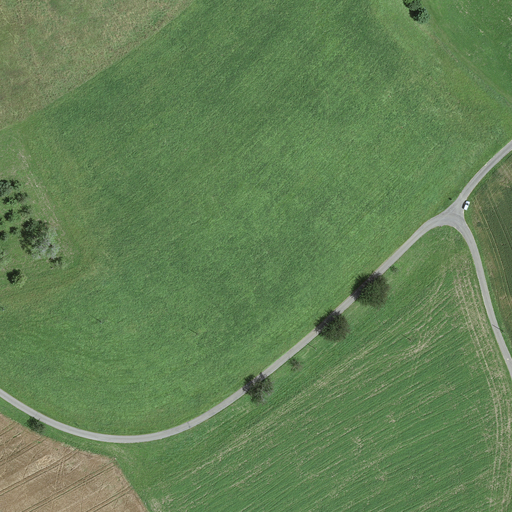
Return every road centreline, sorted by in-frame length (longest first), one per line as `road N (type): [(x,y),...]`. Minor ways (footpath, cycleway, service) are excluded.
road 1 (unclassified): [(0,391),(88,434),(151,437),(184,427),(261,377),(420,231),(450,221)]
road 2 (unclassified): [(450,221),(469,238),(511,372)]
road 3 (track): [(511,99),(440,34),(422,0)]
